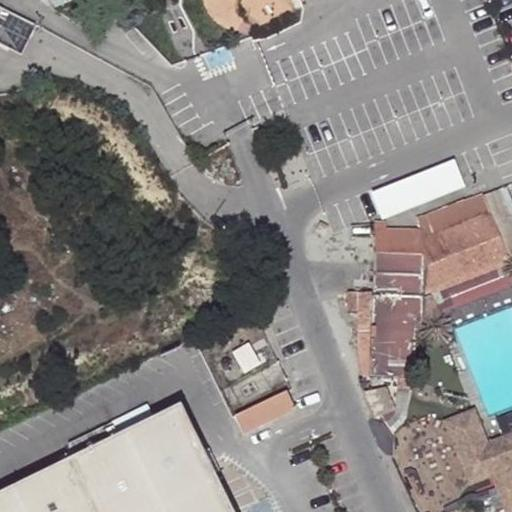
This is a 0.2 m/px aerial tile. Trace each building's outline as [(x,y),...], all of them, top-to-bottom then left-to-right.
[(453,162),(369,195),(379,222),(463,190),(453,162)] [(379,222),(378,253),(373,253),(371,295),(348,294),(347,313),(359,313),(356,354),(370,355),(369,377),(398,379),(414,380),(419,380),(422,331),(425,331),(426,324),(444,316),(435,296),(511,265),(511,264),(482,193),(419,218),(424,229),(390,229),(390,221),(379,222)] [(328,228),(318,224),(314,233),(324,236),(328,228)] [(247,346),(231,355),(241,375),(258,367),(247,346)] [(414,380),(398,379),(397,388),(414,389),(414,380)] [(391,387),(368,392),(378,419),(400,410),(391,387)] [(279,395),(233,415),(241,433),(287,413),(279,395)] [(72,454),(0,488),(0,511),(229,511),(176,402),(116,432),(108,417),(64,438),(72,454)] [(446,420),(472,487),(495,478),(507,511),(511,511),(511,508),(510,504),(511,503),(511,433),(492,441),(479,407),(446,420)]
